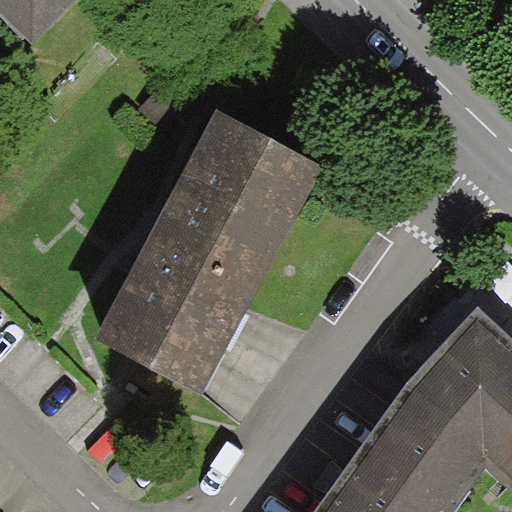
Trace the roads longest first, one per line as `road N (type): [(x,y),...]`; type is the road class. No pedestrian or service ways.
road 1 (residential): [(222,511),(326,380),(493,135)]
road 2 (secondary): [(360,0),(493,135)]
road 3 (residential): [(0,413),(104,511)]
